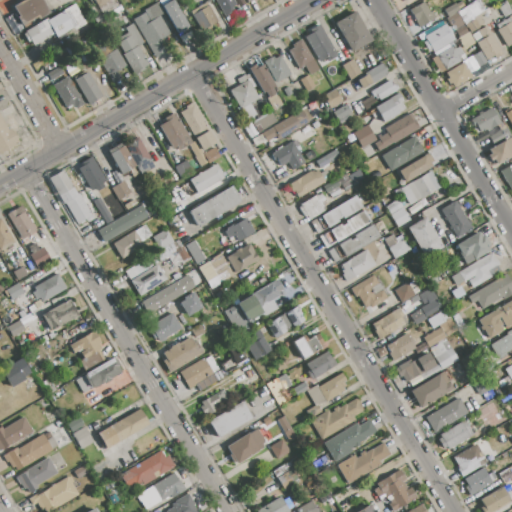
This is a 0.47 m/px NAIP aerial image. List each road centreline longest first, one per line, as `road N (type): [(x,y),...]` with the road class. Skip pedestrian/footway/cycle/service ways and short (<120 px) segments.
road 1 (residential): [(194,75),(452,511)]
road 2 (residential): [(27,173),(228,511)]
road 3 (residential): [(0,188),(317,0)]
road 4 (residential): [(377,0),(511,229)]
road 5 (residential): [(0,46),(63,150)]
